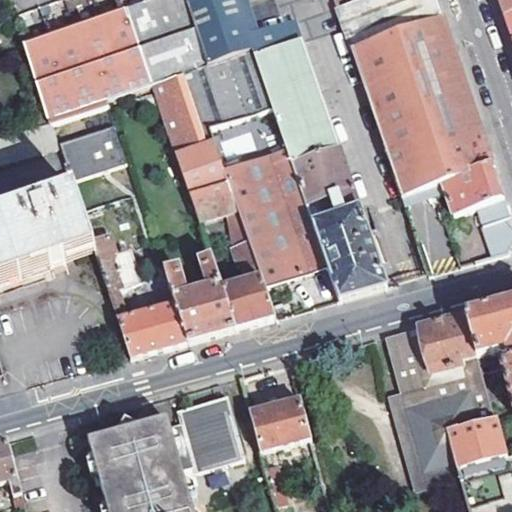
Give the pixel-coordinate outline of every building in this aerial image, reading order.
[(60,0),(14,16),(51,124),(108,104),(109,109),(155,93),(154,86),(173,79),(145,0),(60,0)] [(183,0),(145,0),(173,79),(185,74),(207,66),(183,0)] [(183,0),(207,66),(252,50),(330,270),(341,303),(386,290),(355,199),(294,21),(247,37),(234,0),(183,0)] [(367,0),(339,10),(353,53),(444,21),(436,0),(367,0)] [(511,0),(499,0),(504,14),(505,19),(511,16),(511,0)] [(444,21),(353,53),(406,207),(436,196),(434,189),(444,185),(494,167),(490,157),(450,39),(444,21)] [(265,291),(330,270),(252,50),(207,66),(185,74),(208,146),(214,144),(228,185),(265,291)] [(155,93),(191,197),(228,185),(214,144),(208,146),(185,74),(173,79),(154,86),(155,93)] [(0,138),(0,164),(59,148),(59,147),(51,124),(0,138)] [(71,183),(126,165),(113,128),(59,147),(59,148),(67,172),(71,183)] [(496,174),(494,167),(444,185),(446,193),(454,218),(481,210),(485,208),(490,227),(485,228),(494,261),(509,257),(511,250),(511,219),(506,202),(496,174)] [(0,287),(58,267),(95,255),(92,246),(71,183),(67,172),(0,194),(0,287)] [(254,327),(276,321),(265,291),(228,185),(191,197),(200,225),(227,217),(230,243),(237,263),(241,267),(245,285),(222,292),(235,332),(254,327)] [(434,189),(436,196),(446,193),(444,185),(434,189)] [(485,208),(481,210),(485,228),(490,227),(485,208)] [(95,255),(115,313),(127,310),(123,293),(142,287),(131,253),(118,257),(112,238),(92,246),(95,255)] [(211,339),(235,332),(222,292),(210,257),(201,260),(209,288),(187,295),(177,267),(164,271),(164,275),(175,307),(188,345),(211,339)] [(188,345),(175,307),(119,324),(131,362),(159,354),(188,345)] [(511,307),(467,319),(479,361),(508,352),(511,366),(511,307)] [(399,338),(388,341),(400,392),(436,383),(441,403),(486,392),(479,361),(467,319),(457,322),(421,332),(422,337),(416,338),(412,338),(411,334),(399,338)] [(511,368),(503,371),(511,404),(511,368)] [(441,475),(444,490),(461,486),(448,439),(495,425),(486,392),(441,403),(436,383),(400,392),(402,397),(424,480),(441,475)] [(210,388),(212,394),(221,392),(220,386),(210,388)] [(389,402),(414,498),(444,490),(441,475),(424,480),(402,397),(389,402)] [(194,511),(184,475),(194,471),(196,477),(247,463),(231,399),(182,414),(185,428),(173,430),(170,425),(90,446),(107,511),(194,511)] [(252,418),(268,476),(316,463),(301,405),(252,418)] [(511,511),(511,460),(508,462),(497,425),(495,425),(448,439),(461,486),(467,511),(511,511)] [(0,488),(11,485),(16,500),(24,498),(10,446),(0,448),(0,488)] [(19,511),(27,511),(24,498),(16,500),(19,511)]
